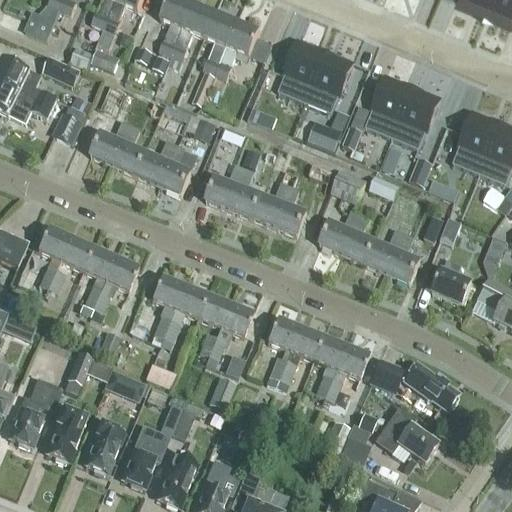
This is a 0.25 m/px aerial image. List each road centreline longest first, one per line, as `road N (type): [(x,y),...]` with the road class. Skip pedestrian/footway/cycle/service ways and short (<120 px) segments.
road 1 (residential): [(511,396),(437,349),(0,174)]
road 2 (residential): [(511,86),(302,0)]
